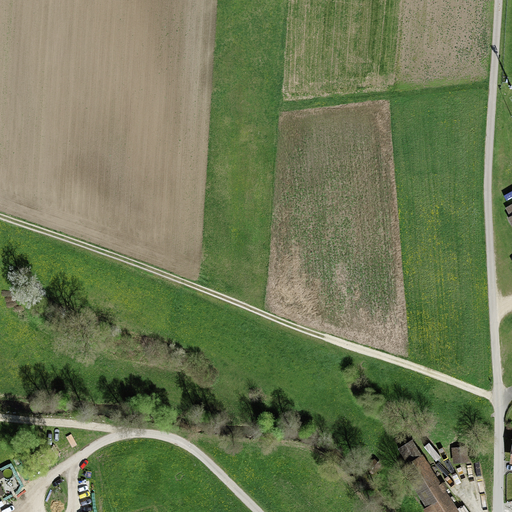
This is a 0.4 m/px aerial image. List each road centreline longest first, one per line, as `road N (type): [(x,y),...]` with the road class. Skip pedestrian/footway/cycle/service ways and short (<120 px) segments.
road 1 (track): [(511,389),(499,398),(0,215)]
road 2 (unclassified): [(497,0),(487,181),(499,398)]
road 3 (residential): [(259,511),(177,439),(128,432)]
road 4 (track): [(128,432),(0,417)]
